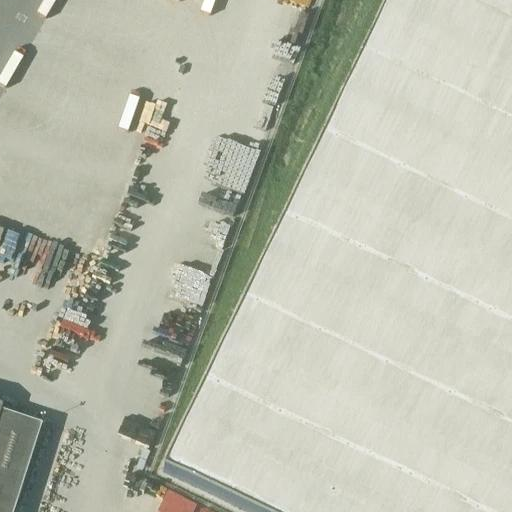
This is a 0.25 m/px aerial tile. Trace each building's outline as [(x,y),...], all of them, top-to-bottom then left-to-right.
[(511,511),(511,0),(389,0),(331,122),(332,123),(163,473),(243,511),(511,511)] [(222,254),(240,201),(206,190),(188,243),(222,254)] [(220,264),(190,251),(175,285),(205,298),(220,264)] [(0,511),(14,511),(41,429),(0,416),(2,411),(0,409),(0,511)] [(64,461),(83,463),(85,449),(65,447),(64,461)]
